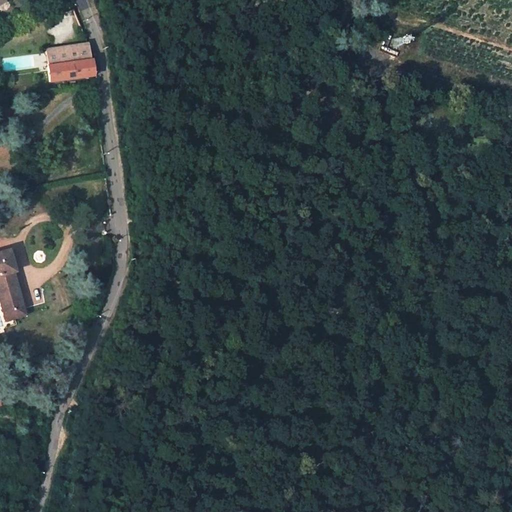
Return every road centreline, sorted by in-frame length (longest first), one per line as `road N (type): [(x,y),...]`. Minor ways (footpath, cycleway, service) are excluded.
road 1 (residential): [(80,0),(97,50),(121,255),(107,306),(61,404),(34,511)]
road 2 (track): [(98,436),(100,400),(182,239),(263,170),(352,0)]
road 3 (track): [(465,406),(330,305),(229,199)]
road 4 (track): [(240,511),(393,415),(433,404),(511,416)]
road 5 (track): [(511,104),(326,49)]
road 6 (track): [(61,404),(193,511)]
